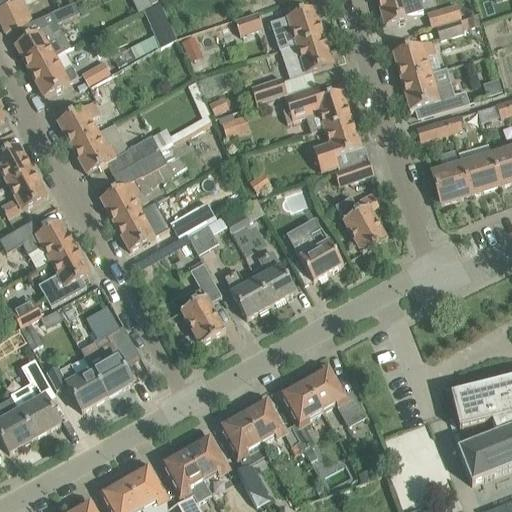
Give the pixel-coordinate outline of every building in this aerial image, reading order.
[(0,0),(0,12),(17,5),(15,0),(0,0)] [(378,0),(377,0),(386,29),(424,18),(420,5),(418,0),(378,0)] [(17,5),(0,12),(0,22),(6,37),(28,28),(18,5),(17,5)] [(171,8),(182,37),(190,34),(180,5),(171,8)] [(69,10),(51,17),(56,28),(74,21),(80,18),(75,7),(69,10)] [(428,18),(432,30),(462,22),(459,10),(428,18)] [(291,32),(296,48),(324,39),(314,12),(287,21),(272,26),(276,37),(291,32)] [(235,24),(241,41),(264,33),(258,17),(235,24)] [(480,23),(462,26),(465,36),(481,33),(480,23)] [(437,33),(442,48),(466,41),(465,36),(462,26),(437,33)] [(15,49),(30,75),(56,61),(55,60),(70,52),(60,35),(55,38),(50,29),(15,49)] [(296,48),(281,54),(290,82),(333,69),(324,39),(296,48)] [(194,40),(182,46),(191,66),(203,60),(194,40)] [(432,45),(394,56),(402,85),(431,76),(427,61),(436,58),(432,45)] [(56,61),(30,75),(45,101),(79,82),(72,70),(63,74),(56,61)] [(82,78),(91,92),(113,80),(105,65),(82,78)] [(431,76),(402,85),(411,114),(415,113),(434,107),(437,118),(469,108),(465,96),(455,99),(451,87),(436,92),(432,77),(431,76)] [(257,107),(287,97),(282,81),(252,92),(257,107)] [(498,84),(483,88),(487,101),(502,96),(498,84)] [(312,136),(324,132),(351,123),(342,95),(323,102),(318,90),(284,101),(287,112),(283,113),(288,128),(307,121),(312,136)] [(229,113),(223,101),(209,108),(215,120),(229,113)] [(58,125),(72,151),(113,128),(105,113),(98,117),(93,106),(58,125)] [(511,120),(511,115),(510,108),(497,111),(501,124),(511,120)] [(223,125),(228,141),(244,135),(239,120),(223,125)] [(455,121),(447,124),(452,137),(459,135),(455,121)] [(338,171),(339,174),(369,164),(364,151),(361,152),(351,123),(324,132),(330,148),(313,154),(321,176),(338,171)] [(417,133),(421,146),(452,137),(447,124),(417,133)] [(107,168),(122,159),(119,154),(127,149),(115,127),(113,128),(72,151),(88,178),(107,168)] [(107,168),(113,179),(160,155),(153,142),(122,159),(107,168)] [(0,173),(8,188),(33,174),(18,148),(0,158),(0,173)] [(502,190),(492,159),(489,150),(461,158),(463,167),(463,168),(472,199),(502,190)] [(511,153),(492,159),(502,190),(511,187),(511,153)] [(113,179),(120,192),(135,184),(167,167),(160,155),(113,179)] [(369,164),(339,174),(345,192),(375,181),(369,164)] [(432,177),(441,209),(472,199),(463,168),(432,177)] [(33,174),(8,188),(16,203),(2,211),(8,222),(47,201),(33,174)] [(325,191),(321,180),(308,185),(313,195),(325,191)] [(257,197),(258,197),(266,191),(260,183),(258,181),(250,186),(257,197)] [(101,203),(116,229),(141,215),(133,201),(142,196),(135,184),(120,192),(121,192),(101,203)] [(335,210),(353,242),(363,259),(388,245),(371,215),(379,210),(373,198),(355,208),(351,201),(335,210)] [(242,214),(251,229),(265,221),(256,206),(242,214)] [(207,207),(171,228),(180,244),(187,239),(188,241),(208,230),(217,224),(207,207)] [(141,215),(116,229),(130,255),(165,236),(158,224),(149,229),(141,215)] [(34,224),(1,243),(8,257),(23,248),(37,273),(51,265),(76,251),(61,225),(41,237),(34,224)] [(208,230),(188,241),(191,246),(199,260),(218,248),(214,240),(208,230)] [(313,285),(314,286),(343,270),(329,245),(328,245),(322,233),(310,240),(297,247),(295,253),(300,262),(292,267),(305,290),(313,285)] [(58,277),(39,288),(51,311),(87,292),(82,283),(90,278),(76,251),(51,265),(58,277)] [(267,275),(255,282),(271,310),(296,296),(280,267),(279,268),(272,256),(260,263),(267,275)] [(209,306),(221,299),(203,268),(191,274),(202,293),(184,303),(189,311),(181,315),(201,350),(226,336),(209,306)] [(271,310),(255,282),(244,288),(237,275),(225,282),(232,295),(231,295),(247,324),(271,310)] [(34,307),(13,318),(21,333),(22,333),(32,328),(42,322),(34,307)] [(106,367),(92,374),(108,402),(134,388),(118,360),(106,340),(120,333),(109,313),(87,325),(97,344),(99,343),(103,351),(98,353),(106,367)] [(32,328),(22,333),(33,354),(43,348),(32,328)] [(9,350),(23,354),(26,345),(12,341),(9,350)] [(108,402),(92,374),(84,361),(61,375),(59,371),(47,378),(56,395),(67,390),(73,399),(82,417),(108,402)] [(328,373),(305,386),(322,416),(336,408),(349,431),(366,421),(352,396),(344,400),(328,373)] [(511,379),(447,396),(447,397),(451,397),(460,433),(493,425),(498,439),(459,455),(473,491),(511,475),(511,379)] [(297,427),(291,431),(304,454),(314,448),(306,432),(311,429),(309,425),(310,425),(309,424),(322,416),(305,386),(282,399),(297,427)] [(34,408),(20,416),(35,443),(61,428),(46,402),(45,402),(37,389),(27,395),(34,408)] [(12,401),(0,408),(0,440),(10,458),(35,443),(20,416),(12,401)] [(268,405),(244,418),(261,448),(275,440),(276,442),(285,436),(286,439),(297,458),(304,454),(291,431),(284,434),(268,405)] [(261,448),(244,418),(221,431),(239,463),(248,458),(247,456),(261,448)] [(210,442),(187,454),(204,485),(218,477),(219,479),(228,473),(210,442)] [(306,454),(312,465),(319,460),(312,450),(306,454)] [(204,485),(187,454),(163,468),(181,500),(182,499),(186,506),(196,501),(199,507),(212,500),(204,485)] [(249,469),(237,475),(249,496),(260,490),(249,469)] [(125,485),(140,511),(180,511),(179,510),(175,511),(171,511),(149,471),(125,485)] [(359,477),(363,486),(375,481),(372,472),(359,477)] [(249,496),(237,475),(226,481),(237,502),(249,496)] [(140,511),(125,485),(102,498),(109,511),(140,511)] [(186,506),(179,510),(180,511),(202,511),(199,507),(196,501),(186,506)]
